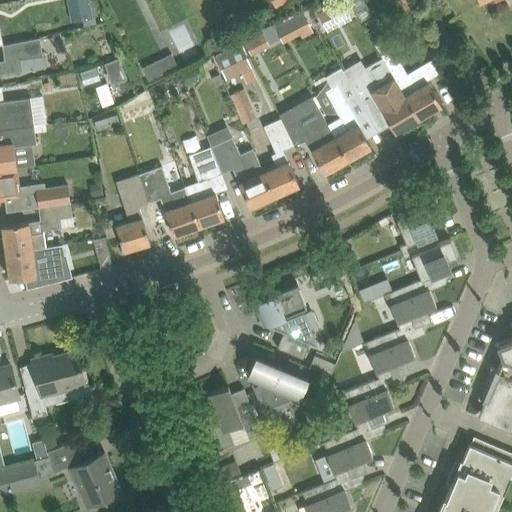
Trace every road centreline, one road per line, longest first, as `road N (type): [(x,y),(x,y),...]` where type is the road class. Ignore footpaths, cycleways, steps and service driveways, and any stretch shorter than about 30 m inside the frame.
road 1 (residential): [(443,139),(334,203),(198,264)]
road 2 (residential): [(382,511),(487,262)]
road 3 (residential): [(194,511),(103,291)]
road 4 (residential): [(198,264),(222,334),(214,357),(184,369)]
road 5 (residential): [(487,262),(443,139)]
